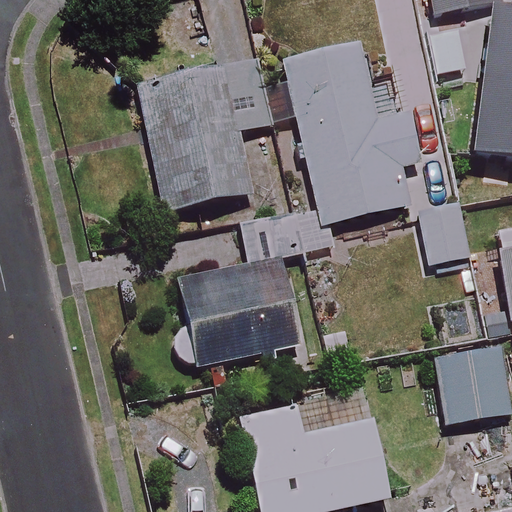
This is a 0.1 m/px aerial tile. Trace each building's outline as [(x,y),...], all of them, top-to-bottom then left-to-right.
[(511,22),(487,19),(471,164),(511,168),(511,22)] [(301,260),(302,264),(337,256),(331,231),(404,213),(395,175),(414,171),(401,120),(374,127),(356,52),(280,70),(315,216),(291,221),(301,260)] [(268,132),(255,69),(136,93),(162,219),(249,201),(236,139),(268,132)] [(465,264),(456,211),(413,219),(421,271),(465,264)] [(193,375),(194,375),(295,356),(278,269),(178,289),(186,331),(182,332),(179,334),(176,337),(173,340),(171,343),(170,347),(169,351),(169,355),(170,358),(171,362),(173,366),(175,369),(178,371),(182,373),(186,375),(189,375),(193,375)] [(511,312),(511,273),(511,272),(472,281),(481,320),(511,312)] [(508,421),(499,355),(431,364),(440,431),(508,421)] [(300,442),(293,410),(236,423),(255,511),(354,511),(384,505),(367,428),(300,442)]
